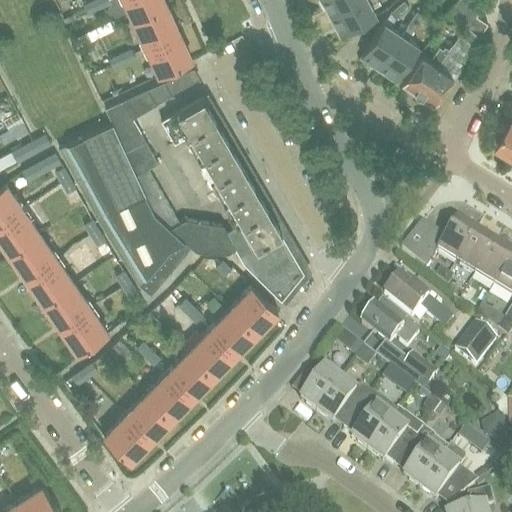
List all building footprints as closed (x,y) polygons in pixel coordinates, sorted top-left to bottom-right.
[(86,13),(109,2),(108,0),(91,0),(82,4),(86,13)] [(123,0),(133,21),(165,6),(162,0),(123,0)] [(319,0),(329,17),(360,0),(319,0)] [(360,0),(329,17),(339,35),(376,15),(370,4),(377,0),(360,0)] [(451,47),(418,95),(433,105),(451,79),(454,81),(470,57),(466,54),(479,34),(480,34),(488,22),(477,15),(484,4),(479,0),(456,0),(447,14),(465,26),(452,45),(451,47)] [(409,7),(404,1),(391,13),(396,19),(409,7)] [(133,21),(145,48),(178,33),(165,6),(133,21)] [(407,26),(413,30),(423,16),(418,12),(417,11),(407,26)] [(109,20),(89,30),(93,39),(114,29),(109,20)] [(384,21),(360,56),(378,68),(401,33),(384,21)] [(401,33),(378,68),(396,80),(396,79),(419,45),(408,38),(413,30),(407,26),(401,33)] [(145,48),(158,74),(158,75),(191,60),(178,33),(145,48)] [(402,85),(418,95),(451,47),(450,46),(448,50),(444,47),(442,50),(438,47),(429,61),(421,56),(402,85)] [(107,59),(111,67),(134,57),(131,48),(107,59)] [(194,82),(187,70),(146,89),(155,104),(194,82)] [(148,168),(158,163),(132,118),(155,104),(146,89),(122,100),(105,108),(112,123),(111,123),(125,152),(135,176),(148,168)] [(175,144),(184,138),(213,120),(216,118),(207,103),(204,105),(200,97),(203,96),(203,95),(161,120),(175,144)] [(213,120),(184,138),(236,225),(267,207),(259,193),(256,194),(252,187),(255,185),(246,170),(243,172),(239,164),(242,163),(233,148),(230,149),(226,142),(229,141),(220,126),(217,127),(213,120)] [(511,121),(496,149),(497,149),(511,158),(511,121)] [(144,195),(140,186),(135,176),(125,152),(111,123),(59,147),(97,217),(138,284),(139,285),(144,279),(149,273),(154,267),(159,261),(163,255),(168,249),(178,245),(186,252),(191,246),(169,228),(161,222),(154,216),(153,214),(149,205),(144,195)] [(17,163),(50,144),(45,134),(12,151),(17,163)] [(55,152),(22,169),(27,179),(60,162),(55,152)] [(63,166),(55,170),(61,181),(69,177),(63,166)] [(154,178),(153,176),(148,168),(135,176),(140,186),(154,178)] [(69,177),(61,181),(67,192),(75,188),(69,177)] [(144,195),(159,187),(154,178),(140,186),(144,195)] [(0,222),(21,208),(4,183),(0,185),(0,222)] [(149,205),(164,196),(159,187),(144,195),(149,205)] [(164,196),(149,205),(153,214),(169,205),(164,196)] [(169,205),(153,214),(154,216),(161,222),(175,214),(174,213),(169,205)] [(236,225),(226,230),(225,231),(235,247),(243,262),(281,299),(303,271),(279,231),(281,230),(272,215),(269,216),(265,209),(268,207),(267,207),(236,225)] [(0,222),(0,241),(8,253),(38,232),(21,208),(0,222)] [(169,228),(180,222),(175,214),(161,222),(169,228)] [(91,218),(84,223),(91,233),(98,229),(91,218)] [(196,251),(227,252),(235,247),(225,231),(226,230),(223,224),(222,224),(185,219),(180,222),(169,228),(191,246),(196,251)] [(456,264),(475,231),(456,220),(438,248),(427,241),(415,260),(426,269),(436,252),(456,264)] [(98,229),(91,233),(97,244),(104,239),(98,229)] [(475,231),(456,264),(474,275),(494,243),(475,231)] [(8,253),(22,273),(25,278),(55,257),(38,232),(8,253)] [(511,253),(494,243),(474,275),(493,287),(511,255),(511,253)] [(180,259),(186,252),(178,245),(168,249),(180,259)] [(168,249),(163,255),(175,265),(180,259),(168,249)] [(159,261),(170,271),(175,265),(163,255),(159,261)] [(511,255),(493,287),(511,298),(511,255)] [(25,278),(43,302),(72,282),(55,257),(25,278)] [(224,276),(232,268),(223,259),(215,267),(224,276)] [(165,277),(170,271),(159,261),(154,267),(165,277)] [(165,277),(154,267),(149,273),(161,283),(165,277)] [(453,277),(449,274),(440,269),(435,277),(447,287),(453,277)] [(123,270),(116,274),(122,285),(129,280),(123,270)] [(156,288),(161,283),(149,273),(144,279),(156,288)] [(139,285),(151,294),(156,288),(144,279),(139,285)] [(383,296),(411,319),(419,309),(444,328),(452,318),(411,285),(408,289),(396,279),(383,296)] [(129,280),(122,285),(129,295),(136,291),(129,280)] [(43,302),(60,327),(89,307),(72,282),(43,302)] [(251,284),(229,306),(255,331),(276,310),(251,284)] [(185,298),(181,302),(199,319),(202,316),(185,298)] [(406,347),(420,330),(382,300),(374,309),(373,308),(361,324),(388,345),(394,338),(406,347)] [(194,324),(199,319),(181,302),(177,306),(194,324)] [(476,314),(487,323),(497,331),(504,319),(481,305),(476,314)] [(208,328),(234,353),(255,331),(229,306),(208,328)] [(511,306),(496,332),(508,339),(511,331),(511,306)] [(77,352),(107,331),(89,307),(60,327),(77,352)] [(496,341),(474,324),(453,351),(475,368),(486,354),(496,341)] [(208,328),(205,331),(187,349),(213,374),(234,353),(208,328)] [(143,340),(139,344),(157,362),(161,358),(143,340)] [(363,348),(356,342),(348,353),(355,358),(363,348)] [(153,366),(157,362),(139,344),(135,348),(153,366)] [(445,347),(439,357),(451,365),(458,355),(445,347)] [(213,374),(187,349),(166,371),(192,396),(213,374)] [(438,370),(412,351),(398,370),(431,395),(437,387),(430,381),(438,370)] [(92,362),(72,376),(77,385),(98,370),(92,362)] [(9,367),(0,369),(0,394),(16,390),(9,367)] [(323,368),(299,400),(315,412),(339,379),(323,368)] [(166,371),(145,392),(171,418),(192,396),(166,371)] [(337,416),(346,423),(369,392),(359,384),(354,391),(352,389),(353,386),(351,382),(348,380),(345,380),(341,381),(339,379),(315,412),(331,424),(337,416)] [(407,380),(399,391),(405,396),(413,385),(407,380)] [(171,418),(145,392),(124,414),(149,439),(171,418)] [(366,450),(395,411),(369,392),(346,423),(347,423),(343,428),(353,435),(351,438),(357,442),(366,450)] [(394,466),(422,429),(396,410),(395,411),(366,450),(383,462),(385,459),(394,466)] [(149,439),(124,414),(103,435),(128,461),(149,439)] [(446,449),(431,439),(433,437),(422,429),(394,466),(405,474),(402,476),(418,488),(446,449)] [(490,445),(478,436),(470,447),(482,456),(490,445)] [(92,465),(109,461),(104,438),(87,441),(92,465)] [(458,467),(464,460),(464,457),(449,446),(446,449),(418,488),(434,500),(437,497),(447,505),(476,481),(458,467)] [(507,476),(511,471),(511,461),(509,459),(500,470),(507,476)] [(58,511),(41,485),(15,501),(22,511),(58,511)] [(484,511),(483,506),(491,504),(487,490),(466,495),(469,509),(455,511),(484,511)] [(22,511),(15,501),(0,511),(22,511)]
